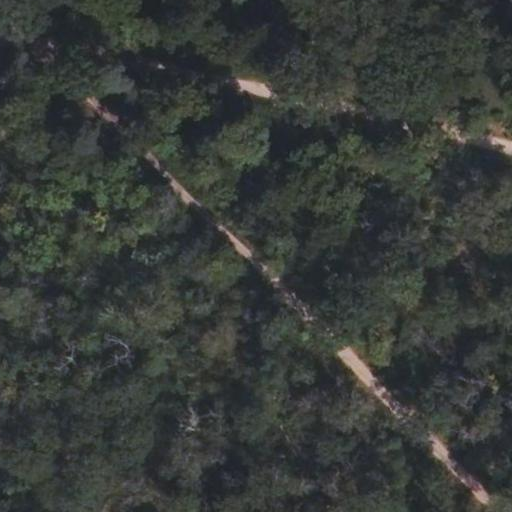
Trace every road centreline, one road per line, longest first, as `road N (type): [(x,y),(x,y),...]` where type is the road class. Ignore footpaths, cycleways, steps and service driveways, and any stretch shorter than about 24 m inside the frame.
road 1 (track): [(6,25),(57,63),(488,511)]
road 2 (track): [(511,148),(6,25)]
